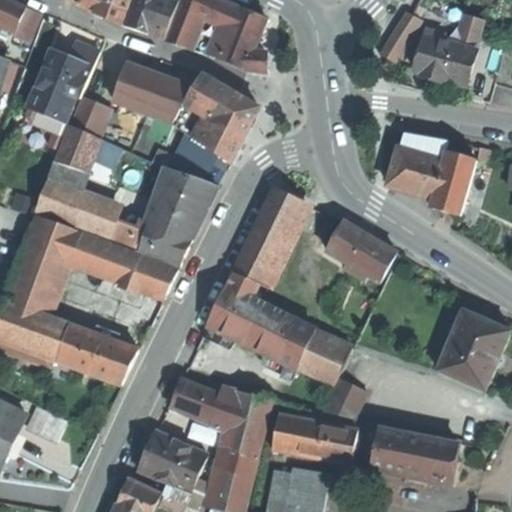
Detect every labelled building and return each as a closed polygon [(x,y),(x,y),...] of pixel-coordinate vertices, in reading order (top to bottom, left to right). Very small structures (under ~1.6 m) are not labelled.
[(0,0),(0,22),(20,32),(30,9),(11,0),(0,0)] [(74,0),(84,5),(98,14),(103,0),(74,0)] [(103,0),(98,14),(126,24),(135,0),(103,0)] [(138,0),(137,6),(161,14),(164,5),(165,0),(138,0)] [(165,0),(164,5),(181,12),(185,0),(165,0)] [(185,0),(181,12),(171,40),(196,48),(206,17),(212,0),(185,0)] [(244,6),(229,0),(212,0),(206,17),(235,30),(244,6)] [(149,32),(171,40),(181,12),(164,5),(161,14),(137,6),(130,25),(149,32)] [(271,18),(244,6),(235,30),(231,39),(224,57),(237,63),(250,70),(258,50),(271,18)] [(31,7),(30,9),(20,32),(18,36),(34,43),(47,14),(31,7)] [(396,63),(423,20),(408,12),(381,53),(396,63)] [(424,73),(423,78),(436,81),(446,84),(447,80),(469,86),(478,52),(477,51),(466,48),(457,46),(446,43),(438,41),(440,34),(428,31),(420,61),(427,63),(424,73)] [(206,51),(224,57),(231,39),(215,32),(206,51)] [(448,36),(440,34),(438,41),(446,43),(448,36)] [(459,39),(457,46),(466,48),(468,42),(459,39)] [(79,40),(72,58),(91,65),(78,97),(85,99),(85,97),(103,52),(89,46),(90,45),(84,42),(79,40)] [(479,45),(468,42),(466,48),(477,51),(479,45)] [(272,50),(258,50),(250,70),(272,74),(272,50)] [(36,124),(63,134),(78,97),(91,65),(72,58),(54,51),(32,107),(41,111),(36,124)] [(0,99),(13,60),(0,56),(0,99)] [(417,71),(424,73),(427,63),(420,61),(417,71)] [(150,114),(177,123),(187,108),(190,103),(199,88),(130,64),(117,101),(150,114)] [(198,137),(236,163),(250,134),(264,108),(207,75),(199,88),(190,103),(211,115),(203,129),(198,137)] [(73,125),(75,125),(103,138),(115,109),(85,97),(85,99),(73,125)] [(27,120),(36,124),(41,111),(32,107),(27,120)] [(177,123),(186,129),(191,122),(196,113),(187,108),(177,123)] [(186,129),(198,137),(203,129),(191,122),(186,129)] [(61,163),(89,172),(103,138),(75,125),(61,163)] [(409,136),(405,149),(435,158),(438,149),(449,152),(452,144),(409,136)] [(402,148),(390,186),(414,193),(435,199),(437,200),(449,162),(446,161),(435,158),(405,149),(402,148)] [(438,149),(435,158),(446,161),(449,152),(438,149)] [(493,162),(497,153),(484,151),(484,153),(482,153),(480,160),(493,162)] [(449,152),(446,161),(449,162),(437,200),(435,199),(433,208),(463,217),(479,161),(449,152)] [(153,209),(205,226),(214,207),(223,187),(211,181),(167,168),(153,209)] [(40,212),(92,231),(101,204),(102,203),(50,184),(40,212)] [(237,339),(238,337),(271,352),(270,356),(298,369),(337,386),(339,380),(355,348),(317,331),(318,330),(254,300),(300,202),(275,190),(211,326),(211,327),(237,339)] [(92,231),(116,239),(123,221),(125,213),(101,204),(92,231)] [(198,238),(205,226),(153,209),(149,221),(198,238)] [(41,214),(9,301),(52,316),(72,259),(82,230),(41,214)] [(185,265),(198,238),(149,221),(144,219),(141,227),(134,246),(185,265)] [(116,239),(134,246),(141,227),(123,221),(116,239)] [(382,282),(399,254),(370,237),(346,222),(329,251),(382,282)] [(183,268),(82,230),(72,259),(170,296),(183,268)] [(39,352),(62,360),(75,324),(52,316),(9,301),(0,327),(0,338),(26,348),(39,352)] [(439,370),(487,391),(500,359),(511,331),(511,330),(464,310),(439,370)] [(75,324),(62,360),(127,384),(136,366),(145,349),(122,341),(100,333),(75,324)] [(102,325),(100,333),(122,341),(124,333),(102,325)] [(234,345),(237,339),(211,327),(208,333),(234,345)] [(35,361),(39,352),(26,348),(23,357),(35,361)] [(296,375),(298,369),(270,356),(267,361),(296,375)] [(172,408),(229,431),(210,508),(228,511),(244,511),(247,500),(249,501),(273,399),(238,391),(225,387),(224,389),(209,383),(207,389),(183,379),(178,393),(172,408)] [(364,391),(339,380),(337,386),(324,412),(359,420),(364,391)] [(0,471),(2,472),(15,445),(30,415),(0,400),(0,471)] [(43,435),(61,443),(72,420),(53,412),(43,435)] [(273,450),(352,466),(356,445),(359,431),(281,414),(273,450)] [(150,448),(140,467),(170,482),(165,492),(187,503),(211,454),(158,429),(150,448)] [(380,429),(373,469),(452,485),(456,465),(460,444),(380,429)] [(295,469),(294,474),(276,470),(268,511),(322,511),(330,476),(295,469)] [(119,505),(134,511),(152,511),(162,494),(131,479),(125,493),(119,505)]
